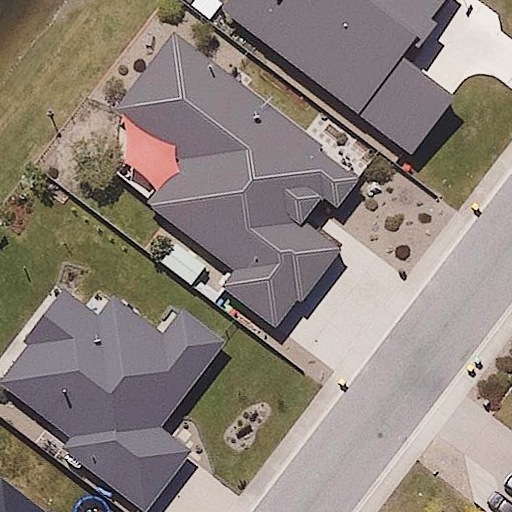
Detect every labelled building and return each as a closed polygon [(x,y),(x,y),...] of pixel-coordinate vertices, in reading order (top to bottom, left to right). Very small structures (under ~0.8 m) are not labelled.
[(457,0),(228,0),(223,8),(416,157),(455,105),(406,67),(457,0)] [(184,158),(144,212),(206,258),(223,270),(214,284),(280,332),(348,239),(308,211),(316,200),(323,190),(342,204),(367,169),(169,24),(110,105),(184,158)] [(65,227),(48,250),(93,282),(110,259),(65,227)] [(37,341),(3,387),(69,438),(62,449),(147,510),(187,450),(162,429),(226,346),(182,312),(166,331),(115,297),(104,312),(65,286),(28,333),(37,341)] [(0,511),(47,511),(2,478),(0,480),(0,511)]
